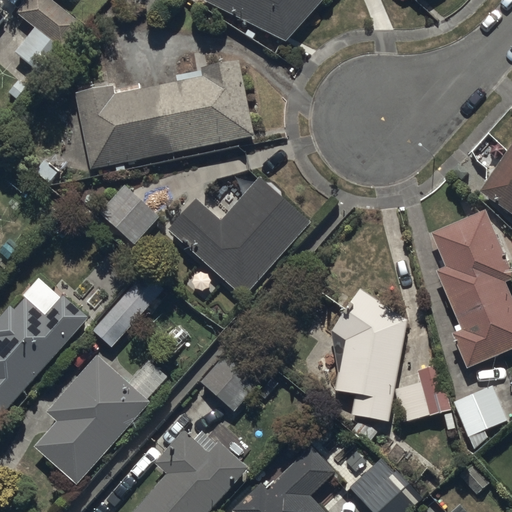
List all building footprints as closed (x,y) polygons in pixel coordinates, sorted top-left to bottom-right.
[(83,27),(49,0),(29,0),(17,16),(36,31),(16,56),(43,77),(83,27)] [(202,0),(202,2),(288,43),(328,0),(202,0)] [(115,87),(77,94),(92,170),(258,137),(243,62),(204,70),(205,72),(176,77),(178,85),(144,91),(143,86),(116,91),(115,87)] [(511,147),(480,194),(511,215),(511,147)] [(246,301),(313,224),(283,198),(284,196),(272,184),(269,188),(261,181),(223,224),(196,201),(168,233),(246,301)] [(161,219),(125,187),(100,216),(135,248),(161,219)] [(511,283),(511,271),(488,214),(435,236),(446,262),(439,265),(443,273),(439,274),(462,327),(456,330),(458,336),(455,337),(470,370),(511,352),(511,293),(508,285),(511,283)] [(114,350),(165,291),(146,275),(95,333),(114,350)] [(0,418),(2,420),(91,320),(67,298),(64,302),(40,281),(25,298),(27,300),(16,312),(12,308),(0,322),(0,418)] [(392,425),(409,323),(363,291),(334,335),(347,344),(339,394),(358,397),(354,419),(392,425)] [(237,414),(270,375),(235,345),(202,385),(237,414)] [(132,386),(99,357),(48,415),(59,424),(36,450),(79,487),(152,404),(149,402),(170,379),(152,363),(132,386)] [(422,385),(399,392),(408,425),(452,413),(441,369),(419,375),(422,385)] [(496,387),(455,403),(475,452),(490,440),(487,434),(510,425),(496,387)] [(135,511),(213,511),(251,470),(221,443),(218,447),(204,434),(197,441),(186,431),(155,466),(168,477),(135,511)] [(326,511),(313,499),(338,474),(314,450),(305,459),(296,449),(272,473),(280,481),(268,492),(262,485),(235,511),(234,511),(326,511)] [(385,458),(351,489),(372,511),(412,511),(425,501),(385,458)] [(491,483),(473,465),(460,478),(478,496),(491,483)]
